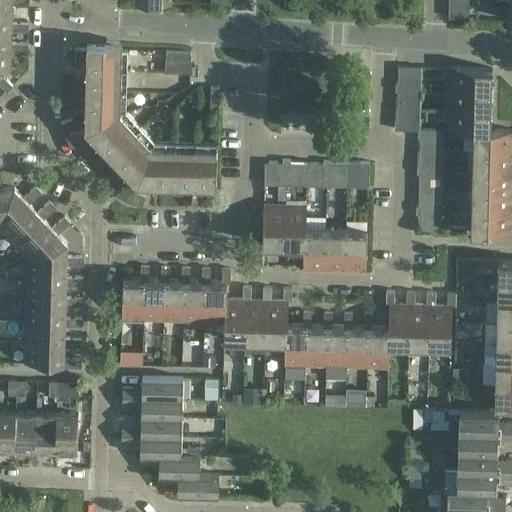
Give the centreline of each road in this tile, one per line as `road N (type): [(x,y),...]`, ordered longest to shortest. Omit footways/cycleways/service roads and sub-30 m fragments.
road 1 (residential): [(99,478),(97,211),(47,147),(44,15)]
road 2 (residential): [(149,243),(236,246),(252,142)]
road 3 (residential): [(252,142),(253,76),(201,60),(202,24)]
road 4 (residential): [(380,146),(400,147),(398,278)]
road 5 (residential): [(242,27),(383,36)]
road 6 (residential): [(252,142),(380,146)]
